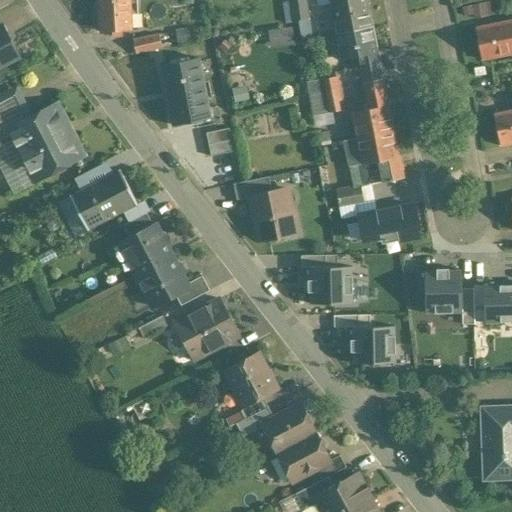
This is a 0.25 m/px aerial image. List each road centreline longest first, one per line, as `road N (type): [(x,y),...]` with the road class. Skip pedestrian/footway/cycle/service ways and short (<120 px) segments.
road 1 (residential): [(439,511),(45,0)]
road 2 (residential): [(399,0),(447,226),(482,239),(498,218),(449,0)]
